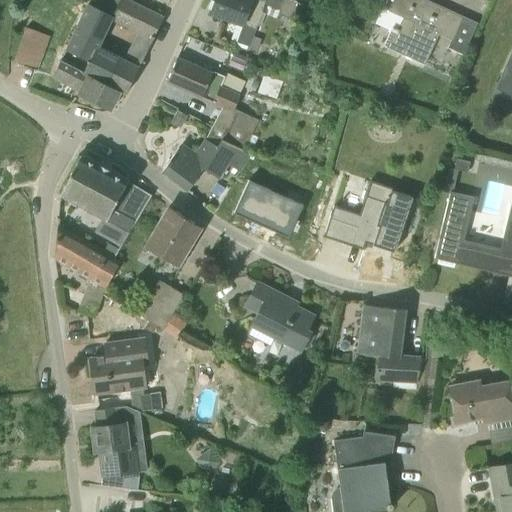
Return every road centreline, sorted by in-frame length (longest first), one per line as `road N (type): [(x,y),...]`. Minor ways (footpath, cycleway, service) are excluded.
road 1 (unclassified): [(511,323),(442,296),(310,277),(109,150)]
road 2 (unclassified): [(79,511),(46,207),(49,146),(60,124)]
road 3 (unclassified): [(109,150),(185,0)]
